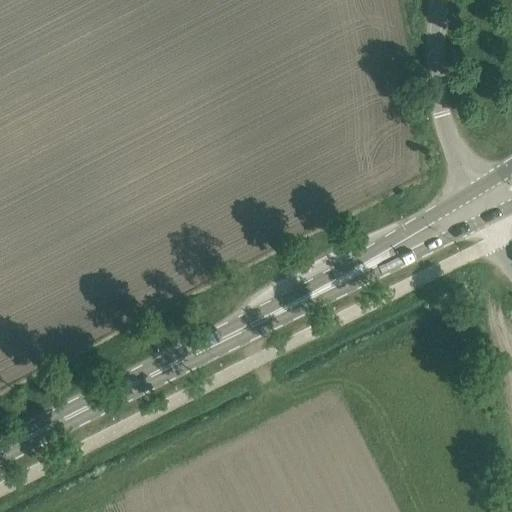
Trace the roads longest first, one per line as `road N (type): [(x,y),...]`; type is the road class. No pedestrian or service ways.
road 1 (primary): [(0,451),(358,270)]
road 2 (unclassified): [(473,190),(433,79),(437,0)]
road 3 (primary): [(358,270),(394,264),(487,218)]
road 4 (primary): [(473,190),(358,270)]
